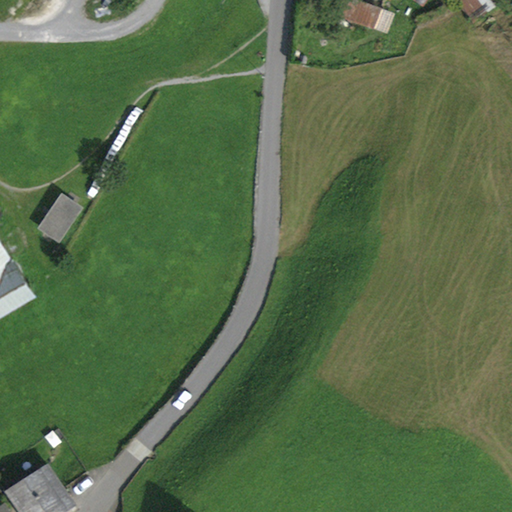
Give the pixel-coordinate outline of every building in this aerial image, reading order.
[(340,0),(336,13),(345,16),(350,0),(340,0)] [(350,0),(345,16),(373,25),(379,10),(351,0),(350,0)] [(460,0),(459,1),(475,20),(498,0),(460,0)] [(373,25),(387,30),(392,14),(379,10),(373,25)] [(61,195),(39,228),(58,241),(80,208),(61,195)] [(0,300),(28,284),(12,258),(9,260),(0,244),(0,300)] [(9,490),(23,511),(59,511),(73,503),(48,465),(41,470),(17,485),(9,490)] [(14,481),(17,485),(41,470),(38,465),(14,481)]
